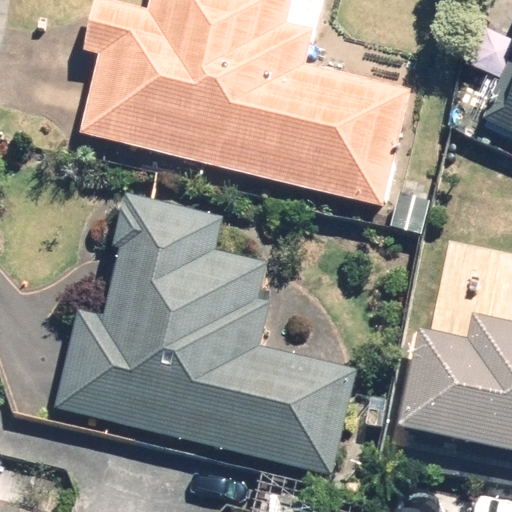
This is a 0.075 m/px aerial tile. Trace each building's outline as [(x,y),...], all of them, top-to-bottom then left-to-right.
[(121,63),(103,136),(401,209),(429,94),(318,67),(334,0),(167,0),(164,16),(114,4),(101,58),(121,63)] [(511,92),(498,125),(511,131),(511,92)] [(92,306),(67,407),(344,475),(369,373),(275,350),(287,303),(277,301),(287,261),(230,247),(236,220),(137,196),(122,255),(141,259),(127,315),(92,306)] [(426,337),(409,427),(511,446),(511,317),(488,313),(481,347),(426,337)] [(45,511),(0,500),(0,511),(45,511)]
